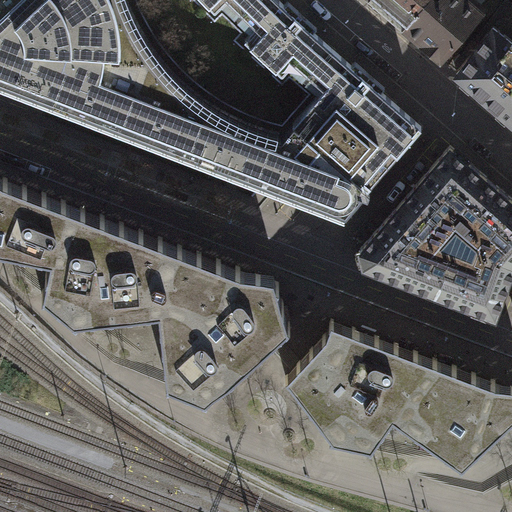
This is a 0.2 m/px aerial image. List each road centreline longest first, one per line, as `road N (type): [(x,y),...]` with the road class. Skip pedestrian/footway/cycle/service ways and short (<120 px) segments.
road 1 (residential): [(0,140),(52,160),(104,194),(511,347)]
road 2 (residential): [(333,0),(511,156)]
